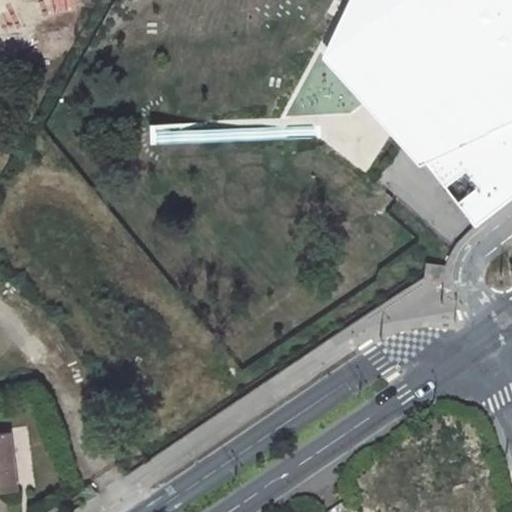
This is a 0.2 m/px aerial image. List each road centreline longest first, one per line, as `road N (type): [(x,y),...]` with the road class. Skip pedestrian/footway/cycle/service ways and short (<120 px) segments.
road 1 (secondary): [(226,511),(492,328)]
road 2 (unclassified): [(511,224),(476,256),(472,273),(492,328)]
